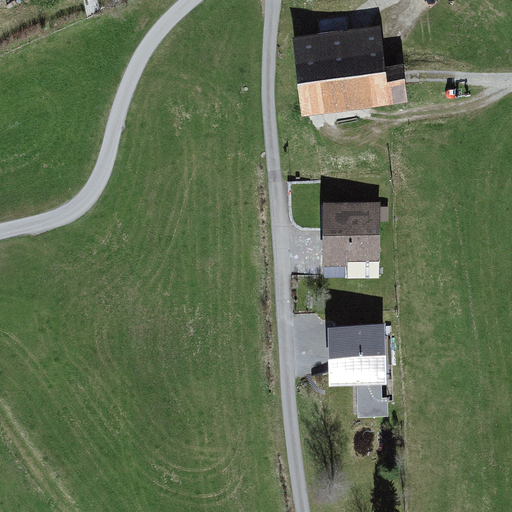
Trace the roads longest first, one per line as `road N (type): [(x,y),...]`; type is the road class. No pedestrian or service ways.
road 1 (residential): [(271,0),(299,511)]
road 2 (residential): [(193,0),(140,54),(106,164),(78,208),(0,232)]
